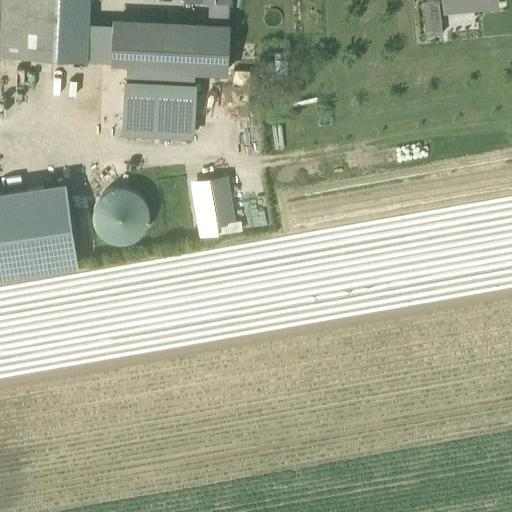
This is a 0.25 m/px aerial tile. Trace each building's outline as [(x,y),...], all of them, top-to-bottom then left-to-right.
[(1,0),(0,46),(0,54),(59,57),(61,0),(1,0)] [(89,0),(61,0),(59,57),(87,58),(89,24),(89,0)] [(228,24),(228,0),(209,0),(208,23),(228,24)] [(430,0),(422,1),(426,35),(442,34),(438,0),(430,0)] [(474,1),(445,4),(445,9),(475,6),(474,1)] [(128,60),(127,80),(194,83),(195,68),(228,70),(229,24),(228,24),(208,23),(196,23),(196,28),(113,24),(113,25),(111,59),(128,60)] [(87,58),(111,59),(113,25),(89,24),(87,58)] [(192,133),(194,83),(127,80),(124,130),(192,133)] [(226,178),(194,183),(200,222),(218,220),(232,218),(226,178)] [(65,181),(0,191),(0,273),(77,262),(65,181)] [(93,207),(93,217),(96,227),(102,235),(111,240),(122,242),(132,240),(141,234),(147,226),(149,215),(148,205),(143,196),(135,189),(125,185),(115,186),(105,190),(98,197),(93,207)] [(219,229),(243,226),(241,216),(232,218),(218,220),(219,229)]
